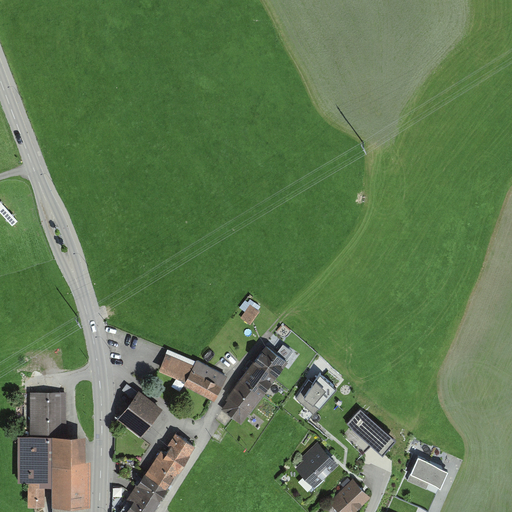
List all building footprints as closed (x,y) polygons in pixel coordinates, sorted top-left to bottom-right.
[(247,331),(256,318),(254,317),(258,312),(253,309),(250,313),(247,311),(238,325),(247,331)] [(184,387),(217,403),(230,377),(200,362),(197,368),(169,354),(160,371),(186,384),(184,387)] [(284,369),(263,354),(237,390),(258,405),(284,369)] [(305,385),(322,398),(338,377),(321,364),(305,385)] [(142,438),(163,409),(129,384),(124,391),(134,398),(118,419),(142,438)] [(258,405),(237,390),(217,417),(239,433),(258,405)] [(54,490),(54,509),(92,510),(92,464),(87,464),(87,439),(67,439),(67,395),(31,395),(30,439),(18,439),(18,485),(29,485),(29,509),(43,509),(43,490),(54,490)] [(397,440),(361,407),(347,422),(383,455),(397,440)] [(167,489),(195,447),(176,434),(164,452),(160,450),(144,474),(167,489)] [(317,487),(343,463),(321,440),(304,456),(307,459),(299,467),(317,487)] [(418,458),(408,481),(426,490),(429,483),(441,488),(448,472),(418,458)] [(156,506),(167,490),(143,475),(133,490),(156,506)] [(337,511),(354,511),(370,497),(352,479),(328,502),(337,511)] [(127,511),(153,511),(157,507),(133,490),(126,501),(132,505),(127,511)]
